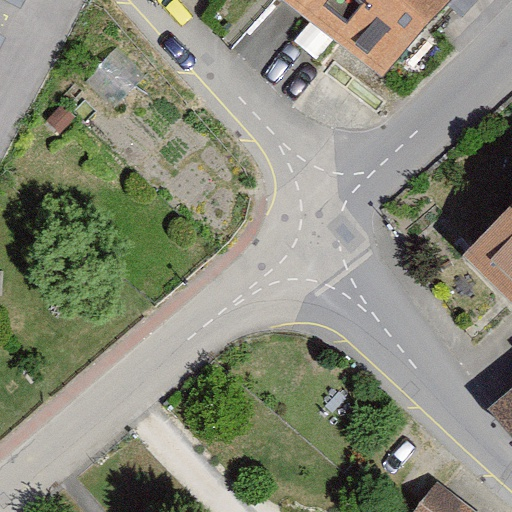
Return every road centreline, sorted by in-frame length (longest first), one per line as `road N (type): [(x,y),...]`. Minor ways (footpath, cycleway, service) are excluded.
road 1 (residential): [(327,251),(102,415),(0,504)]
road 2 (residential): [(327,251),(119,0)]
road 3 (residential): [(327,251),(511,462)]
road 4 (unclassified): [(327,251),(511,53)]
